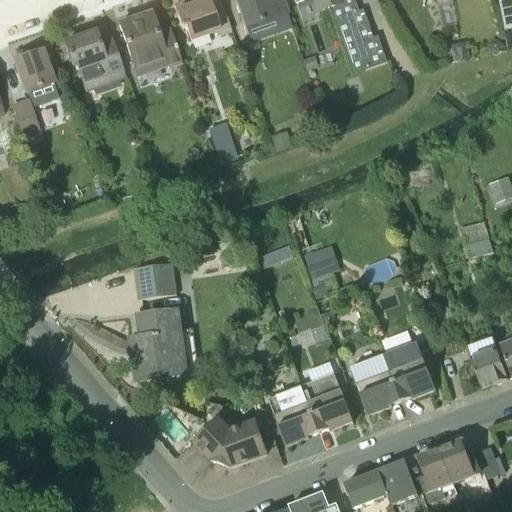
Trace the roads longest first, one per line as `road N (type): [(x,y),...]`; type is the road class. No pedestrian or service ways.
road 1 (residential): [(214,511),(511,402)]
road 2 (residential): [(191,507),(0,288)]
